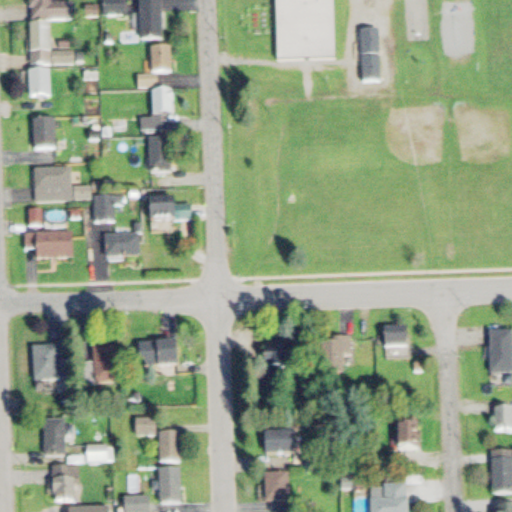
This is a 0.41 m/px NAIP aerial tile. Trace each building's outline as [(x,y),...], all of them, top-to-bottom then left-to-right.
[(36,0),(37,23),(78,22),(78,8),(56,8),(55,0),(36,0)] [(281,0),(283,61),(339,60),(337,0),(281,0)] [(126,18),(126,3),(110,3),(110,18),(126,18)] [(165,43),(165,5),(145,5),(145,43),(165,43)] [(103,11),(92,11),(92,20),(103,20),(103,11)] [(55,69),(55,28),(36,28),(36,69),(55,69)] [(385,35),(370,35),(370,83),(385,83),(385,35)] [(175,51),(156,52),(157,79),(143,79),(143,90),(161,90),(161,77),(175,76),(175,51)] [(79,57),(58,57),(58,69),(79,69),(79,57)] [(54,77),(33,77),(33,102),(54,102),(54,77)] [(177,118),(177,97),(157,97),(157,124),(148,124),(148,134),(167,134),(167,118),(177,118)] [(40,153),(60,153),(59,125),(39,125),(40,153)] [(156,144),(156,176),(176,176),(176,144),(156,144)] [(76,205),(76,174),(41,174),(41,205),(76,205)] [(98,192),(82,192),(82,205),(98,205),(98,192)] [(121,209),(127,209),(127,200),(102,200),(102,227),(121,227),(121,209)] [(155,204),(156,224),(195,222),(195,210),(180,210),(180,203),(155,204)] [(36,215),(36,229),(47,229),(47,215),(36,215)] [(78,261),(78,239),(33,238),(33,261),(78,261)] [(114,261),(145,260),(144,239),(113,240),(114,261)] [(389,351),(409,350),(408,332),(388,333),(389,351)] [(511,377),(511,332),(494,332),(494,377),(511,377)] [(346,362),(355,362),(355,341),(338,341),(338,347),(327,347),(327,377),(346,377),(346,362)] [(184,366),(184,345),(147,345),(147,366),(184,366)] [(101,367),(91,367),(91,385),(123,386),(124,349),(101,349),(101,367)] [(39,387),(64,387),(64,351),(39,351),(39,387)] [(284,382),(293,367),(278,358),(269,373),(284,382)] [(511,413),(499,413),(498,435),(511,435),(511,413)] [(143,422),(143,436),(160,436),(160,422),(143,422)] [(50,425),(50,459),(69,459),(69,425),(50,425)] [(403,429),(403,461),(420,461),(420,429),(403,429)] [(167,464),(185,464),(185,435),(167,435),(167,464)] [(269,435),(269,457),(298,457),(298,435),(269,435)] [(115,462),(115,448),(93,448),(93,462),(115,462)] [(511,454),(497,455),(497,498),(511,497),(511,454)] [(58,471),(58,505),(81,505),(81,471),(58,471)] [(168,471),(168,507),(187,507),(187,471),(168,471)] [(293,477),(271,477),(271,503),(293,503),(293,477)] [(412,511),(412,486),(392,486),(392,504),(377,504),(377,511),(412,511)] [(132,511),(155,511),(155,499),(132,499),(132,511)]
